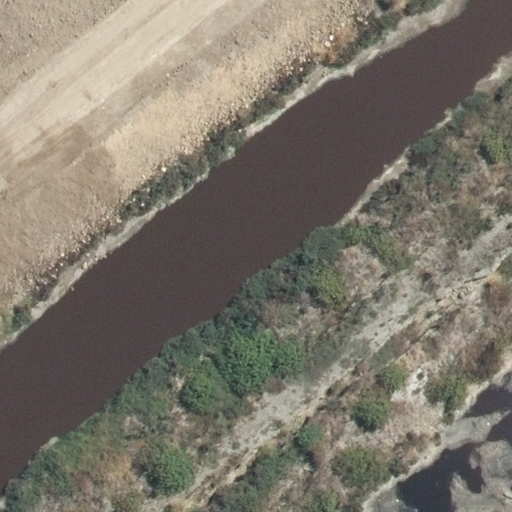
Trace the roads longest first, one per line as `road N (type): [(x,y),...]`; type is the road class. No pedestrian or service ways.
road 1 (track): [(511,220),(154,511)]
road 2 (track): [(0,170),(215,0)]
